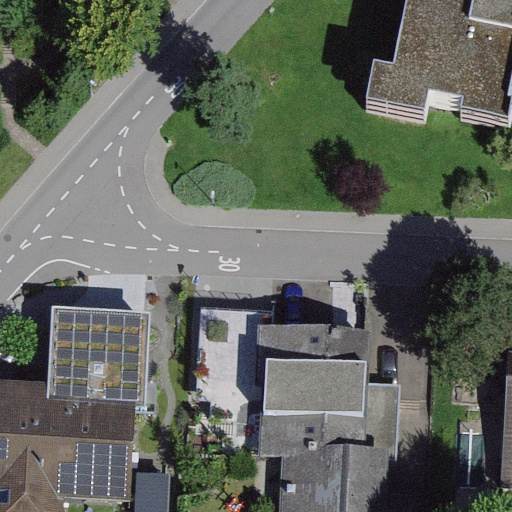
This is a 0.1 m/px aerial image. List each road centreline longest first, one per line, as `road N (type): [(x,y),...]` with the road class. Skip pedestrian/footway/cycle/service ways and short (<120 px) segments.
road 1 (residential): [(73,188),(132,238),(158,248),(511,265)]
road 2 (residential): [(244,0),(73,188)]
